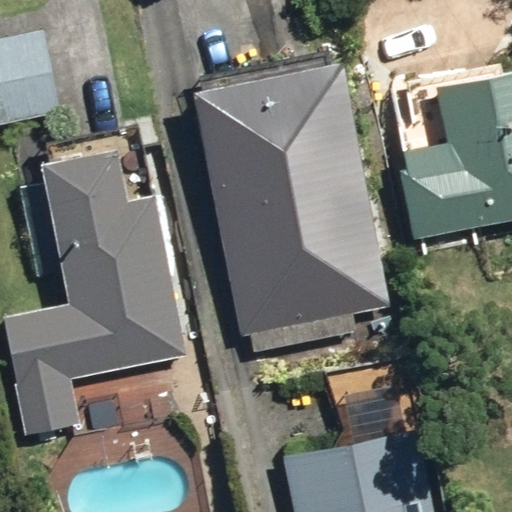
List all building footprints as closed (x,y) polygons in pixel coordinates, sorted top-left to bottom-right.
[(0,37),(0,123),(50,113),(32,31),(0,37)] [(241,336),(245,355),(346,333),(341,312),(378,304),(325,65),(176,97),(230,338),(241,336)] [(386,170),(402,243),(511,220),(511,71),(423,90),(439,159),(386,170)] [(0,316),(0,377),(13,436),(69,424),(59,382),(175,357),(139,196),(110,202),(98,149),(25,165),(28,183),(10,187),(26,259),(44,255),(56,304),(0,316)] [(431,511),(415,433),(273,461),(283,511),(431,511)]
